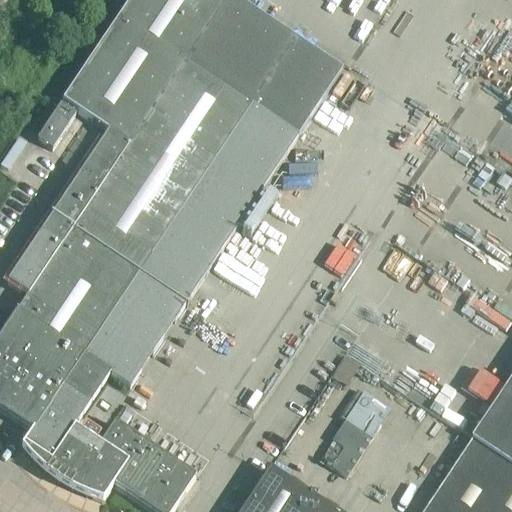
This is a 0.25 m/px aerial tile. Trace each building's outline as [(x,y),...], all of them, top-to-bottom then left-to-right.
[(133,0),(62,106),(107,136),(6,287),(27,301),(0,341),(0,415),(31,437),(20,453),(26,460),(33,467),(40,474),(47,480),(54,485),(62,490),(77,499),(84,502),(89,504),(100,507),(102,505),(111,491),(141,511),(174,511),(194,484),(113,429),(99,451),(94,447),(99,440),(84,429),(78,437),(73,433),(109,381),(128,393),(296,142),(341,75),(228,0),(133,0)] [(408,94),(393,115),(426,139),(441,118),(408,94)] [(51,153),(73,119),(59,110),(37,144),(51,153)] [(385,158),(379,169),(362,159),(354,173),(389,195),(404,170),(385,158)] [(357,190),(350,198),(370,213),(377,204),(357,190)] [(378,273),(399,286),(409,269),(433,283),(438,274),(392,248),(378,273)] [(450,358),(482,304),(440,279),(427,302),(447,314),(441,324),(441,325),(424,354),(437,361),(441,353),(450,358)] [(394,385),(406,366),(385,353),(373,371),(394,385)] [(329,383),(344,392),(359,370),(344,360),(329,383)] [(511,511),(511,386),(428,511),(511,511)] [(391,415),(362,397),(319,465),(346,482),(391,415)] [(325,511),(270,475),(245,511),(325,511)]
